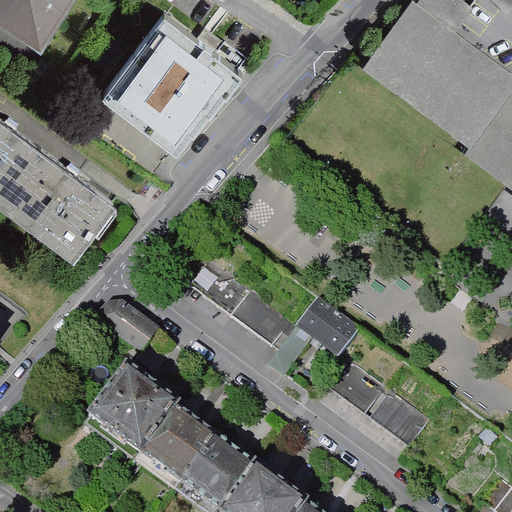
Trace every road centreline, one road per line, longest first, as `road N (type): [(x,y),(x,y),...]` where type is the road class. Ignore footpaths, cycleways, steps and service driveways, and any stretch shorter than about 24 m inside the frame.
road 1 (residential): [(119,277),(434,511)]
road 2 (residential): [(368,0),(119,277)]
road 3 (residential): [(119,277),(0,409)]
